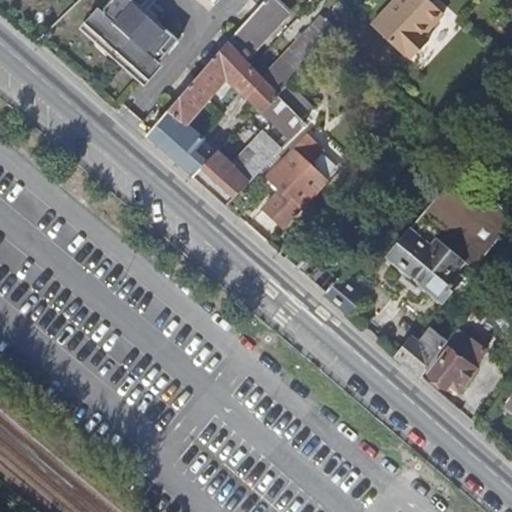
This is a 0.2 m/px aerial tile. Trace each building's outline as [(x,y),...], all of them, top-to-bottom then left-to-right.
[(116,0),(92,26),(149,80),(183,44),(138,0),(116,0)] [(304,122),(282,99),(267,84),(256,72),(249,65),(293,14),(276,0),(271,0),(150,138),(228,207),(245,190),(281,152),(275,147),(263,135),(233,167),(230,164),(218,152),(208,163),(198,154),(207,143),(184,123),(225,75),(287,135),(293,140),(307,126),(304,122)] [(399,0),(375,27),(408,58),(410,56),(415,61),(433,42),(428,37),(448,15),(435,3),(432,0),(399,0)] [(337,39),(341,35),(329,22),(323,28),(337,39)] [(337,39),(323,28),(267,84),(282,99),(295,85),(337,39)] [(317,108),(295,85),(282,99),(304,122),(317,108)] [(275,147),(281,152),(293,140),(287,135),(275,147)] [(322,153),(307,137),(268,178),(281,190),(264,208),(284,228),(327,183),(310,166),(322,153)] [(224,146),(218,152),(230,164),(236,158),(224,146)] [(450,189),(423,224),(447,245),(444,248),(464,266),(456,276),(461,281),(508,225),(485,207),(478,210),(450,189)] [(257,202),(245,190),(228,207),(241,219),(257,202)] [(485,207),(508,225),(511,219),(511,217),(494,203),(485,207)] [(447,245),(423,224),(417,231),(418,232),(394,260),(414,276),(426,285),(444,301),(461,281),(456,276),(464,266),(444,248),(447,245)] [(341,280),(355,263),(337,248),(322,265),(312,255),(299,270),(328,295),(341,280)] [(480,274),(493,284),(507,265),(494,256),(480,274)] [(421,291),(426,285),(414,276),(409,281),(421,291)] [(362,298),(341,280),(328,295),(349,314),(362,298)] [(413,343),(400,358),(422,378),(448,344),(434,333),(421,349),(413,343)] [(455,381),(463,387),(477,368),(473,366),(484,351),(471,341),(459,356),(450,348),(429,376),(448,391),(450,387),(455,381)] [(455,381),(450,387),(458,394),(463,387),(455,381)]
